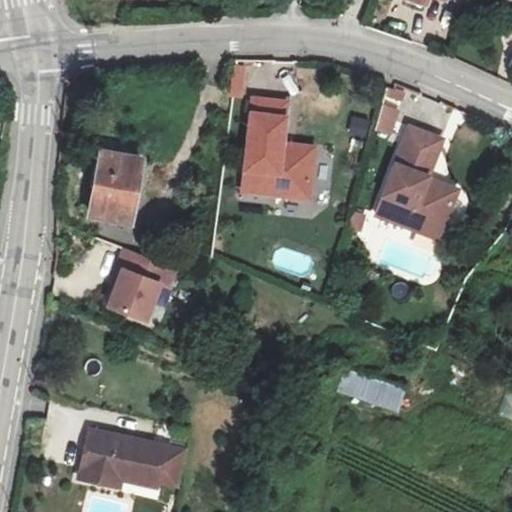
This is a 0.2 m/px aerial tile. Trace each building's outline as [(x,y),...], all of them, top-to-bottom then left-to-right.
[(279,101),(245,98),(235,191),(301,198),(305,158),(274,155),(275,142),(279,101)] [(391,135),(399,109),(385,104),(376,130),(391,135)] [(438,138),(405,125),(369,214),(431,240),(447,202),(417,189),(422,178),(438,138)] [(305,158),(307,146),(275,142),(274,155),(305,158)] [(128,220),(140,158),(100,151),(88,212),(128,220)] [(447,202),(452,190),(422,178),(417,189),(447,202)] [(172,262),(122,242),(115,261),(119,264),(105,298),(142,313),(156,278),(164,282),(172,262)] [(346,369),(338,390),(396,411),(404,389),(346,369)] [(511,388),(509,387),(497,411),(511,419),(511,388)] [(185,440),(89,418),(78,466),(119,475),(120,467),(122,462),(157,469),(178,474),(185,440)] [(155,475),(157,469),(122,462),(120,467),(155,475)]
